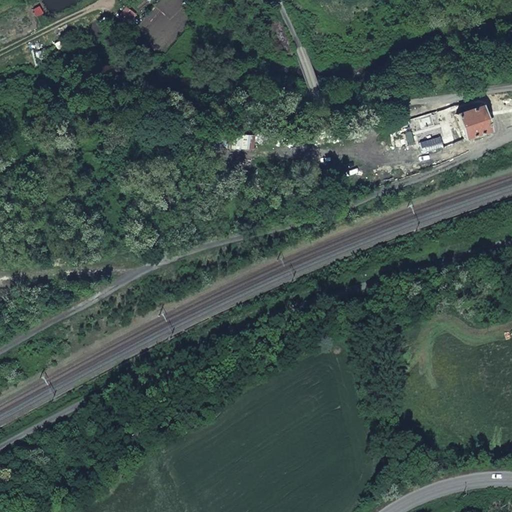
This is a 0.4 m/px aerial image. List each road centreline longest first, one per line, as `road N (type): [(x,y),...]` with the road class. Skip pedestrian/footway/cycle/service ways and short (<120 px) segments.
road 1 (residential): [(511,236),(183,350),(0,442)]
road 2 (residential): [(332,105),(511,85)]
road 3 (secondary): [(393,511),(463,482),(511,479)]
